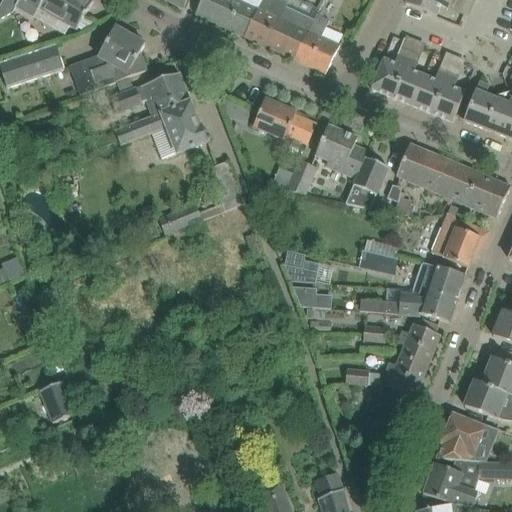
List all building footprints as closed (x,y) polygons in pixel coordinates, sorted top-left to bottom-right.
[(0,6),(0,20),(13,14),(16,8),(34,19),(39,10),(77,31),(93,3),(88,0),(4,0),(1,7),(0,6)] [(162,0),(183,11),(187,0),(162,0)] [(202,0),(195,16),(226,30),(234,14),(226,11),(230,0),(202,0)] [(226,30),(243,38),(257,10),(262,0),(248,0),(246,5),(235,0),(230,0),(226,11),(234,14),(226,30)] [(262,0),(257,10),(243,38),(262,47),(265,40),(266,41),(271,31),(274,33),(279,20),(285,8),(287,2),(282,0),(262,0)] [(453,1),(450,0),(407,0),(405,6),(436,18),(440,7),(449,11),(453,1)] [(295,62),(313,21),(285,8),(279,20),(274,33),(271,31),(266,41),(265,40),(262,47),(295,62)] [(320,38),(328,22),(316,15),(313,21),(295,62),(326,75),(340,48),(320,38)] [(82,62),(93,92),(146,73),(139,55),(145,46),(115,29),(100,56),(82,62)] [(0,63),(0,69),(7,89),(64,71),(55,45),(0,63)] [(371,92),(391,100),(408,60),(398,56),(395,65),(384,60),(371,92)] [(391,100),(412,108),(424,77),(414,73),(418,64),(408,60),(391,100)] [(412,108),(432,116),(448,76),(438,72),(435,81),(424,77),(412,108)] [(149,105),(154,118),(190,104),(179,75),(142,89),(111,103),(117,117),(149,105)] [(448,76),(432,116),(453,124),(465,93),(454,89),(458,80),(448,76)] [(464,123),(485,131),(496,101),(485,97),(489,87),(479,83),(464,123)] [(496,101),(485,131),(511,141),(511,100),(510,106),(496,101)] [(285,142),(287,138),(307,147),(317,125),(296,116),(297,114),(265,101),(253,129),(285,142)] [(190,104),(154,118),(154,119),(116,134),(121,147),(167,129),(177,155),(208,143),(202,128),(200,129),(190,104)] [(244,121),(245,108),(226,106),(225,119),(244,121)] [(344,169),(342,174),(356,180),(365,160),(368,153),(354,147),(357,140),(328,127),(315,157),(344,169)] [(396,178),(450,201),(463,168),(410,146),(396,178)] [(387,169),(365,160),(356,180),(345,205),(370,211),(387,169)] [(287,193),(305,197),(316,169),(300,162),(287,193)] [(208,170),(224,213),(244,206),(228,163),(208,170)] [(463,168),(450,201),(488,217),(487,219),(488,219),(489,217),(497,221),(511,189),(463,168)] [(273,187),(285,192),(291,176),(279,171),(273,187)] [(157,219),(164,236),(202,221),(194,204),(157,219)] [(431,255),(468,270),(477,250),(482,252),(489,234),(484,231),(484,229),(483,229),(482,231),(447,216),(431,255)] [(391,276),(395,259),(365,252),(361,269),(391,276)] [(303,271),(284,267),(291,284),(316,285),(320,266),(304,262),(303,271)] [(17,263),(9,266),(14,279),(22,275),(17,263)] [(423,264),(412,295),(439,307),(443,295),(453,298),(451,301),(457,303),(465,277),(423,264)] [(4,269),(0,270),(0,284),(9,281),(12,279),(8,270),(5,272),(4,269)] [(295,288),(295,308),(330,308),(330,295),(315,295),(315,289),(295,288)] [(439,307),(412,295),(401,294),(400,299),(400,302),(399,305),(362,301),(361,313),(403,316),(419,318),(420,316),(450,325),(457,303),(451,301),(453,298),(443,295),(439,307)] [(511,315),(510,315),(503,312),(493,338),(511,345),(511,315)] [(311,322),(311,332),(319,333),(319,322),(311,322)] [(402,333),(400,339),(434,353),(441,337),(436,335),(438,328),(423,322),(420,329),(413,326),(409,336),(402,333)] [(375,345),(377,331),(366,329),(364,343),(375,345)] [(386,346),(388,332),(377,331),(375,345),(386,346)] [(434,353),(400,339),(397,345),(404,347),(402,351),(400,357),(428,369),(434,353)] [(54,350),(42,355),(47,367),(59,362),(54,350)] [(389,364),(386,370),(421,385),(428,369),(400,357),(396,367),(389,364)] [(511,366),(493,359),(482,385),(511,397),(511,366)] [(108,396),(96,363),(66,373),(67,377),(79,408),(108,397),(108,396)] [(421,385),(386,370),(384,375),(392,379),(387,388),(395,392),(392,399),(407,405),(409,398),(415,401),(421,385)] [(356,385),(358,373),(347,371),(345,384),(356,385)] [(367,387),(369,374),(358,373),(356,385),(367,387)] [(237,380),(239,391),(258,387),(257,377),(237,380)] [(511,397),(482,385),(475,382),(465,408),(496,421),(511,422),(511,397)] [(77,415),(65,384),(39,394),(51,426),(77,415)] [(480,464),(480,448),(478,447),(485,429),(453,416),(441,445),(442,446),(436,461),(455,462),(480,464)] [(473,509),(477,494),(473,493),(479,479),(511,480),(511,465),(480,464),(455,462),(452,472),(434,465),(423,495),(441,502),(452,506),(452,507),(461,507),(473,509)] [(348,511),(338,477),(315,484),(320,501),(317,502),(319,511),(348,511)] [(65,480),(45,489),(52,503),(72,493),(65,480)] [(280,482),(258,490),(265,511),(290,511),(289,508),(280,482)]
